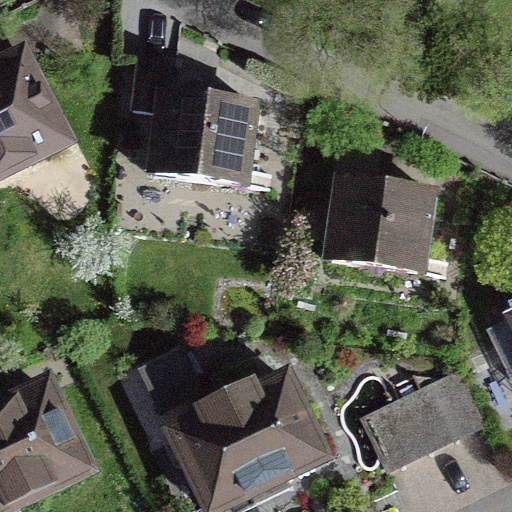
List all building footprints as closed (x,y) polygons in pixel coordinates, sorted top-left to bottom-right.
[(0,177),(62,147),(19,60),(0,69),(0,177)] [(244,192),(253,111),(159,99),(163,69),(136,66),(130,117),(156,120),(149,182),(244,192)] [(420,280),(431,199),(335,186),(324,267),(420,280)] [(282,482),(322,463),(283,384),(266,392),(251,362),(212,380),(222,400),(194,414),(198,424),(170,438),(205,511),(220,511),(248,499),(253,509),(287,493),(282,482)] [(455,377),(428,391),(359,423),(385,476),(425,457),(453,444),(468,436),(479,431),(480,431),(455,377)] [(0,511),(4,511),(82,476),(43,393),(0,413),(0,511)]
